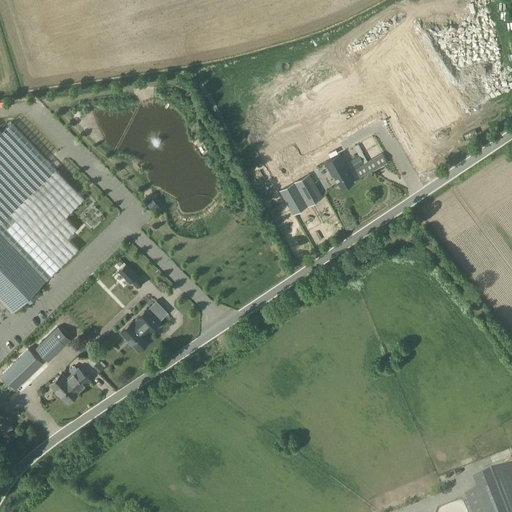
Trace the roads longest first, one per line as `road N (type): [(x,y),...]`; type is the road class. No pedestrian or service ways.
road 1 (unclassified): [(10,477),(60,435),(511,133)]
road 2 (unknown): [(197,343),(63,197),(42,192),(0,218)]
